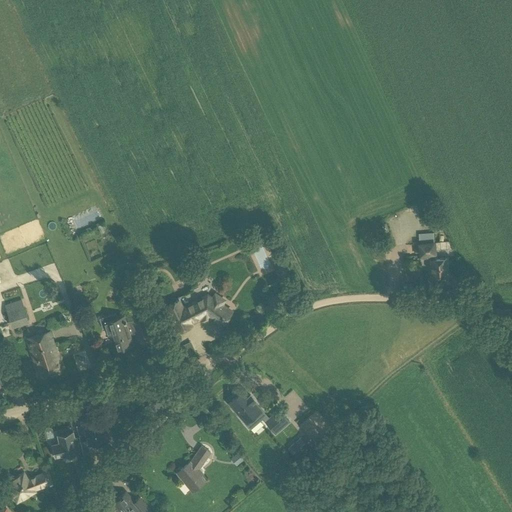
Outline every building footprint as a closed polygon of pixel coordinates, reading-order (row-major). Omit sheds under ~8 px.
[(434,233),(419,234),(420,244),(434,243),(434,233)] [(420,244),(419,244),(420,256),(430,255),(431,272),(429,272),(430,280),(433,280),(433,277),(448,276),(447,259),(435,260),(435,258),(434,255),(435,255),(434,244),(434,243),(420,244)] [(137,263),(130,267),(136,278),(143,275),(137,263)] [(233,314),(220,305),(224,300),(214,293),(210,298),(205,294),(201,296),(197,288),(190,292),(189,291),(176,298),(177,301),(163,308),(176,331),(199,319),(199,321),(208,321),(208,320),(224,329),(233,314)] [(21,299),(5,305),(12,326),(28,320),(21,299)] [(124,315),(104,321),(108,334),(113,333),(118,349),(134,344),(131,334),(149,329),(145,315),(126,321),(124,315)] [(50,331),(26,339),(39,375),(62,368),(50,331)] [(255,400),(250,395),(249,396),(244,390),(229,403),(239,414),(239,415),(246,423),(252,417),(256,423),(262,417),(275,432),(289,421),(279,409),(269,419),(254,401),(255,400)] [(169,403),(161,393),(151,402),(159,411),(160,411),(169,403)] [(87,440),(81,442),(85,457),(91,455),(89,448),(98,448),(102,447),(109,442),(109,440),(104,419),(83,424),(87,440)] [(59,443),(52,445),(55,457),(62,456),(63,457),(78,453),(78,452),(83,451),(80,438),(75,439),(73,431),(57,434),(59,443)] [(295,456),(309,444),(302,436),(288,448),(295,456)] [(190,461),(177,472),(193,491),(206,480),(201,474),(203,473),(199,468),(211,452),(202,446),(190,462),(190,461)] [(240,453),(233,458),(239,465),(245,459),(240,453)] [(24,472),(6,483),(13,496),(18,493),(22,499),(35,491),(34,490),(45,485),(46,488),(53,485),(48,471),(41,474),(42,476),(29,481),(24,472)] [(126,491),(113,502),(121,511),(137,511),(139,510),(140,511),(148,511),(151,510),(139,497),(135,501),(126,491)]
